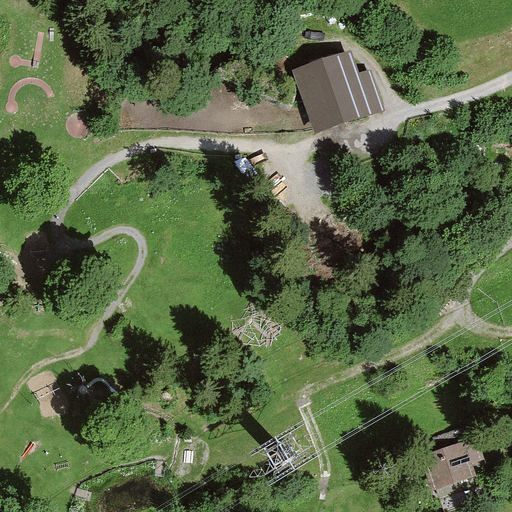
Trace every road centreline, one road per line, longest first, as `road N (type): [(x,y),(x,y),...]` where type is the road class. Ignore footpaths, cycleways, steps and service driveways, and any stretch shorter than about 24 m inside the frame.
road 1 (track): [(511,77),(304,144),(167,143)]
road 2 (track): [(314,511),(326,468),(306,411),(309,394),(431,337),(461,302)]
